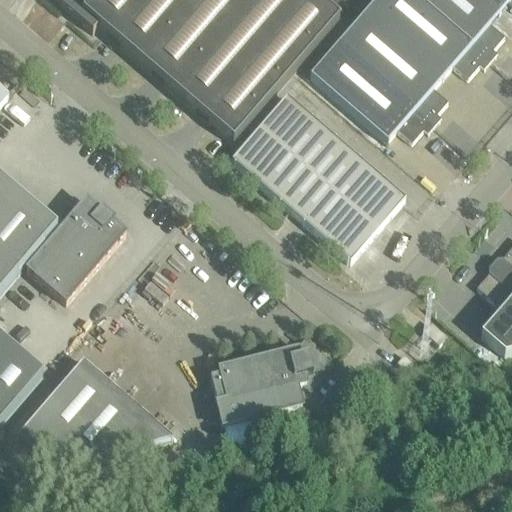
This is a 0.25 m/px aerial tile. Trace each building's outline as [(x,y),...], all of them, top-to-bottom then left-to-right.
[(46,0),(99,45),(104,39),(232,149),(339,25),(309,0),(46,0)] [(490,68),(411,0),(381,0),(366,17),(443,84),(453,73),(467,85),(480,71),(484,75),(490,68)] [(477,0),(411,0),(490,68),(495,61),(491,58),(503,43),(489,31),(499,19),(477,0)] [(511,0),(477,0),(499,19),(509,8),(511,10),(511,0)] [(366,17),(338,50),(433,133),(439,126),(435,123),(447,109),(433,96),(443,84),(366,17)] [(309,83),(386,149),(397,137),(411,150),(424,135),(428,139),(433,133),(338,50),(309,83)] [(349,270),(405,206),(286,104),(231,167),(349,270)] [(0,432),(42,383),(0,347),(0,299),(22,274),(65,311),(125,241),(85,207),(59,237),(0,186),(0,432)] [(488,280),(476,295),(502,318),(480,342),(503,362),(511,360),(511,253),(501,265),(496,266),(488,275),(488,280)] [(423,338),(438,352),(446,343),(430,330),(423,338)] [(220,381),(209,384),(216,410),(218,409),(221,419),(219,420),(222,433),(222,434),(301,414),(297,400),(296,400),(294,394),(305,391),(303,384),(313,382),(308,362),(299,365),(297,358),(219,377),(220,381)] [(397,369),(405,377),(412,369),(403,361),(397,369)] [(17,443),(55,476),(173,446),(82,368),(17,443)]
